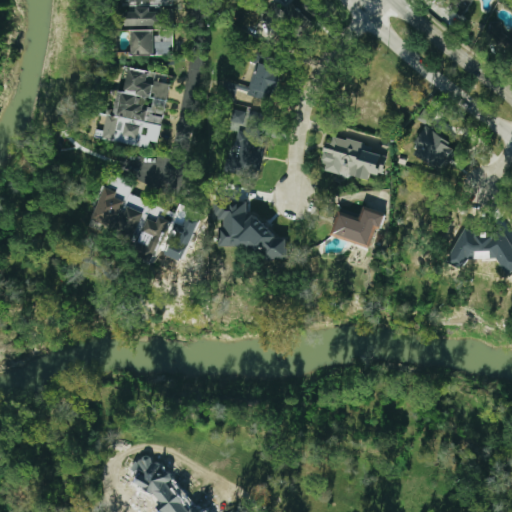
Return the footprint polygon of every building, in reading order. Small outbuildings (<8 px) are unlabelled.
[(297,37),(321,16),(306,0),(301,0),(296,5),(293,1),(283,10),(275,1),(259,16),(274,33),(285,23),(297,37)] [(451,0),(456,3),(451,9),(461,15),(470,0),(451,0)] [(149,7),(134,7),(134,10),(122,11),(123,26),(159,25),(159,11),(149,12),(149,7)] [(131,30),(130,54),(153,55),(154,31),(131,30)] [(247,94),(273,101),(282,68),(274,66),(276,59),(258,54),(247,94)] [(168,84),(157,83),(159,73),(126,69),(123,91),(117,91),(113,118),(124,120),(121,143),(148,147),(149,141),(159,142),(168,84)] [(434,111),(424,106),(418,120),(428,125),(434,111)] [(230,121),(244,124),(247,110),(233,107),(230,121)] [(244,132),(238,130),(235,145),(238,145),(234,161),(227,159),(224,169),(247,174),(261,113),(249,110),(244,132)] [(414,154),(444,171),(458,147),(424,127),(415,143),(419,145),(414,154)] [(260,167),(268,148),(259,144),(251,164),(260,167)] [(92,219),(113,228),(126,197),(105,188),(92,219)] [(262,260),(287,260),(287,239),(277,238),(257,213),(248,213),(248,206),(245,202),(235,202),(219,214),(219,235),(213,239),(219,247),(252,247),(262,260)] [(145,214),(126,206),(113,234),(132,242),(145,214)] [(373,247),(382,214),(362,209),(359,219),(337,214),(332,237),(373,247)] [(177,217),(166,255),(185,261),(199,217),(189,213),(186,220),(177,217)] [(148,218),(133,253),(153,261),(171,221),(160,216),(157,222),(148,218)] [(497,255),(506,273),(511,269),(511,245),(503,229),(483,240),(485,244),(480,247),(487,260),(497,255)] [(203,511),(183,492),(178,492),(176,485),(167,484),(166,481),(159,480),(152,487),(152,491),(162,502),(157,507),(162,511),(203,511)]
